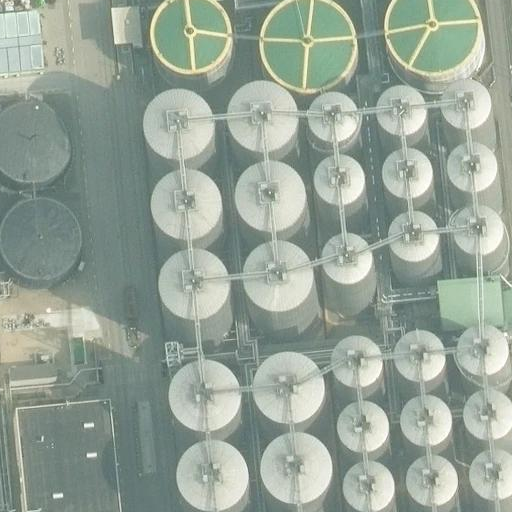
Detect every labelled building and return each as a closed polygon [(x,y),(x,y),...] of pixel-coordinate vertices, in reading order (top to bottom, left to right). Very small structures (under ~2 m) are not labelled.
[(483,50),(483,49),(483,42),(480,32),(477,25),(470,17),(463,10),(455,6),(446,3),(437,2),(428,3),(417,7),(411,10),(403,17),(397,25),(393,32),(391,40),(390,48),(391,58),(393,66),(397,73),(403,81),(411,88),(417,91),(425,94),(433,96),(442,95),(453,93),(461,89),(468,84),(474,76),(479,68),(482,60),(483,50)] [(231,53),(230,46),(227,37),(223,30),(219,25),(214,20),(207,16),(200,14),(193,13),(186,13),(178,15),(171,18),(164,23),(158,30),(154,37),(152,45),(151,53),(152,60),(154,68),(157,74),(162,80),(167,84),(174,89),(183,92),(190,92),(199,92),(208,89),(215,84),(219,80),(224,74),(227,68),(230,61),(231,53)] [(0,16),(0,89),(57,92),(60,19),(0,16)] [(356,65),(356,64),(355,55),(353,47),(350,40),(343,31),(335,25),(327,20),(319,18),(311,17),(300,18),(292,20),(284,25),(277,30),(272,37),(267,46),(264,53),(263,62),(264,71),(266,79),(270,88),(276,96),(284,102),(289,106),(298,109),(307,110),(318,110),(326,107),(336,102),(342,97),(347,91),(352,83),(355,73),(356,65)] [(141,26),(131,27),(133,45),(143,44),(141,26)] [(71,148),(70,139),(67,130),(63,124),(58,117),(51,112),(45,108),(36,105),(29,105),(20,105),(11,108),(4,112),(0,115),(0,180),(2,182),(10,186),(17,189),(26,190),(36,190),(45,187),(51,184),(58,178),(63,172),(67,166),(70,157),(71,148)] [(497,145),(497,140),(495,135),(492,130),(489,126),(487,124),(482,121),(476,119),(471,119),(467,119),(463,120),(458,122),(454,126),(450,130),(448,134),(446,139),(445,144),(445,149),(447,154),(449,159),(452,162),(456,166),(459,168),(465,170),(470,171),(474,171),(479,170),(484,167),(488,164),(492,160),(494,156),(496,152),(497,145)] [(300,155),(300,154),(299,143),(296,137),(292,131),(282,124),(274,121),(269,120),(261,120),(253,123),(243,129),(236,140),(233,146),(233,153),(234,165),(237,171),(242,177),(248,182),(254,185),(266,188),(273,187),(279,185),(289,179),(293,175),(297,168),(299,161),(300,155)] [(426,146),(426,145),(424,136),(420,129),(414,124),(405,121),(395,122),(391,124),(386,128),(382,134),(379,144),(381,153),(386,161),(394,166),(402,168),(410,167),(417,162),(423,156),(425,150),(426,146)] [(152,160),(152,161),(153,168),(155,174),(158,181),(163,185),(169,190),(174,192),(180,194),(187,194),(193,194),(199,192),(204,189),(210,185),(214,179),(217,173),(219,166),(220,160),(219,154),(217,147),(213,141),(210,137),(204,132),(199,130),(188,127),(180,127),(174,129),(169,131),(163,136),(155,146),(153,153),(152,160)] [(358,155),(358,154),(358,151),(357,146),(355,142),(351,138),(344,134),(338,132),(335,132),(327,134),(322,136),(319,139),(315,146),(313,154),(314,159),(315,163),(317,166),(320,171),(327,175),(335,177),(340,176),(344,175),(351,171),(354,167),(356,163),(358,159),(358,155)] [(501,205),(501,204),(501,199),(499,192),(496,188),(492,184),(489,181),(483,178),(478,177),(472,177),(467,178),(463,180),(458,182),(453,186),(451,190),(448,195),(447,200),(447,205),(448,211),(450,216),(452,221),(456,225),(459,227),(465,230),(470,231),(475,232),(483,230),(489,227),(492,225),(496,220),(499,216),(501,210),(501,205)] [(433,210),(433,209),(431,200),(427,193),(421,189),(412,186),(403,187),(398,189),(394,192),(389,199),(386,208),(388,217),(393,225),(397,229),(402,231),(409,232),(418,231),(425,227),(430,220),(432,214),(433,210)] [(366,218),(366,217),(364,209),(362,204),(359,201),(352,197),(344,195),(339,195),(334,197),(328,201),(323,208),(321,212),(321,217),(322,225),(324,229),(327,233),(333,238),(339,239),(342,240),(347,240),(351,238),(358,234),(363,227),(365,222),(366,218)] [(308,235),(308,233),(306,223),(303,216),(299,211),(292,206),(287,203),(275,200),(268,201),(262,203),(252,209),(248,214),(244,219),(242,225),(241,232),(243,245),(249,255),(259,263),(266,266),(272,267),(280,266),(286,264),(292,262),(297,258),(302,252),(305,247),(308,235)] [(76,246),(76,245),(75,236),(73,228),(69,222),(65,216),(58,210),(52,206),(43,203),(34,202),(24,203),(17,205),(11,209),(4,214),(0,218),(0,271),(2,274),(8,280),(16,284),(25,287),(31,288),(42,287),(51,284),(57,281),(63,276),(68,270),(73,263),(75,254),(76,246)] [(222,242),(222,241),(222,233),(220,227),(217,221),(211,215),(206,211),(199,208),(193,206),(185,206),(173,209),(166,214),(162,217),(158,223),(155,229),(154,235),(153,241),(156,253),(162,263),(168,269),(173,272),(181,275),(185,275),(193,275),(200,273),(211,267),(216,261),(219,255),(221,250),(222,242)] [(503,265),(503,260),(501,255),(497,248),(494,245),(488,242),(483,240),(479,240),(471,242),(466,244),(463,246),(459,251),(457,255),(455,259),(455,263),(455,268),(456,272),(457,276),(461,281),(463,283),(468,286),(474,288),(477,289),(483,289),(488,287),(491,286),(496,282),(499,279),(501,275),(503,270),(503,265)] [(442,276),(442,275),(442,271),(440,265),(436,259),(433,256),(427,253),(422,251),(418,251),(410,252),(405,254),(402,257),(398,261),(396,265),(394,270),(394,274),(394,279),(395,283),(396,286),(399,291),(402,294),(407,297),(413,299),(416,299),(422,299),(427,298),(430,296),(434,293),(437,289),(440,286),(441,281),(442,276)] [(374,296),(374,292),(372,287),(368,280),(361,275),(353,273),(345,274),(341,276),(337,279),(335,281),(332,286),(329,294),(330,299),(331,304),(335,310),(339,314),(342,316),(350,318),(354,318),(359,317),(364,315),(367,312),(372,305),(374,301),(374,296)] [(322,317),(322,316),(321,309),(319,301),(311,290),(301,283),(289,280),(282,280),(272,283),(261,290),(253,301),(251,309),(250,316),(252,327),(255,334),(260,340),(270,348),(276,350),(285,351),(294,351),(299,349),(309,343),(313,339),(318,331),(321,324),(322,317)] [(165,323),(165,324),(168,336),(174,347),(184,355),(197,358),(206,358),(213,356),(220,352),(224,348),(231,338),(234,331),(234,325),(233,313),(229,306),(225,300),(219,295),(213,292),(201,289),(193,290),(187,292),(177,298),(174,302),(169,309),(166,316),(165,323)] [(416,339),(444,336),(445,354),(507,347),(506,330),(503,302),(502,298),(440,305),(441,308),(413,311),(416,339)] [(508,385),(509,384),(507,375),(503,368),(496,363),(491,361),(486,360),(478,361),(474,363),(470,366),(466,369),(463,374),(462,379),(461,384),(463,393),(467,399),(471,403),(475,405),(483,407),(492,406),(499,403),(503,398),(506,395),(508,390),(508,385)] [(446,390),(444,381),(440,374),(433,369),(428,367),(424,366),(415,367),(411,368),(407,371),(403,375),(400,380),(399,385),(398,390),(400,399),(404,405),(408,409),(412,411),(420,413),(429,412),(436,408),(441,404),(443,400),(445,396),(446,390)] [(54,370),(8,374),(9,388),(55,384),(54,370)] [(384,400),(384,399),(383,390),(379,383),(372,378),(367,376),(362,375),(354,376),(350,378),(345,381),(342,385),(339,389),(337,394),(337,399),(339,408),(343,415),(346,418),(351,421),(359,423),(368,422),(375,418),(379,414),(382,410),(383,406),(384,400)] [(327,426),(327,425),(325,412),(318,400),(307,392),(301,390),(293,388),(280,390),(273,393),(266,398),(258,409),(255,417),(254,423),(256,436),(263,448),(274,457),(281,460),(288,461),(300,460),(313,454),(318,449),(323,441),(326,434),(327,426)] [(243,432),(243,430),(241,418),(237,412),(233,407),(228,403),(220,399),(207,397),(194,400),(183,407),(180,411),(175,419),(173,425),(173,432),(173,439),(176,446),(179,452),(183,457),(194,464),(201,467),(207,467),(220,465),(226,463),(232,457),(237,453),(241,445),(243,432)] [(11,422),(19,511),(46,511),(46,505),(114,499),(106,413),(54,418),(54,414),(30,416),(31,420),(11,422)] [(511,439),(508,433),(501,427),(497,425),(492,425),(484,425),(479,427),(475,430),(471,434),(468,439),(467,443),(466,448),(468,457),(472,464),(476,467),(480,470),(488,472),(497,471),(505,467),(509,463),(511,459),(511,457),(511,439)] [(453,457),(453,456),(452,447),(447,441),(441,435),(436,433),(431,433),(423,433),(419,435),(414,438),(411,442),(408,447),(406,451),(406,456),(408,465),(412,472),(415,475),(419,478),(427,480),(436,479),(444,475),(448,471),(451,467),(452,463),(453,457)] [(390,465),(389,456),(385,448),(382,444),(377,441),(369,439),(361,439),(357,440),(352,444),(346,450),(344,454),(342,460),(343,468),(346,476),(353,483),(362,486),(367,487),(371,486),(376,485),(381,482),(387,475),(389,470),(390,465)] [(335,503),(335,501),(333,489),(326,477),(316,469),(310,467),(301,465),(288,467),(281,470),(275,474),(266,485),(263,494),(263,500),(264,511),(333,511),(334,510),(335,503)] [(250,511),(251,511),(251,509),(248,497),(241,485),(231,477),(225,475),(216,473),(204,475),(196,478),(190,482),(182,494),(179,502),(178,508),(178,511),(250,511)] [(511,511),(511,490),(508,488),(504,486),(499,485),(491,486),(487,488),(482,491),(479,494),(476,499),(474,504),(474,509),(474,511),(511,511)] [(455,511),(455,507),(450,501),(444,495),(439,493),(434,492),(426,493),(422,495),(417,498),(414,502),(411,506),(409,511),(455,511)] [(394,511),(392,506),(389,502),(384,498),(380,496),(371,494),(363,496),(354,501),(351,505),(349,509),(348,511),(394,511)] [(115,511),(114,499),(46,505),(46,511),(115,511)]
